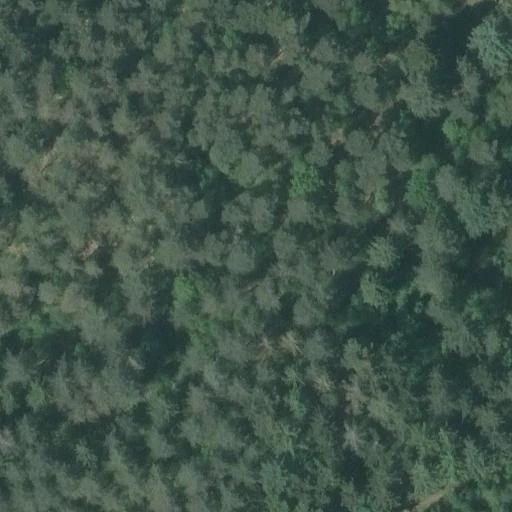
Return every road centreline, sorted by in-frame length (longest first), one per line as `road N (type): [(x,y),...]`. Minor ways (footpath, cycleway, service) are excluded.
road 1 (track): [(226,298),(0,384)]
road 2 (track): [(430,227),(226,298)]
road 3 (track): [(511,75),(448,112),(477,208)]
